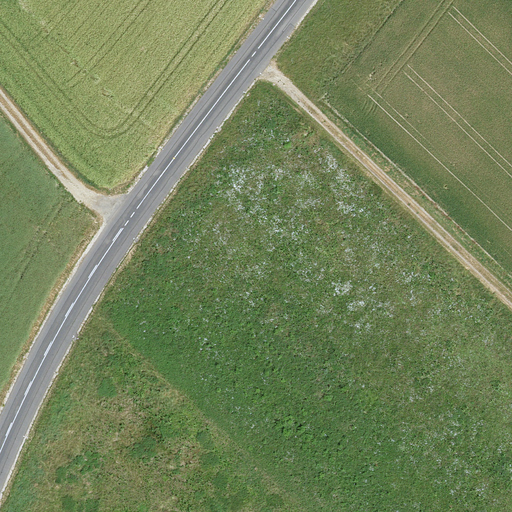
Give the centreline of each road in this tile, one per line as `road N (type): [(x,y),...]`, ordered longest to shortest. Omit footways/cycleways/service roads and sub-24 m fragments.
road 1 (tertiary): [(0,459),(74,307),(296,0)]
road 2 (track): [(511,302),(254,56)]
